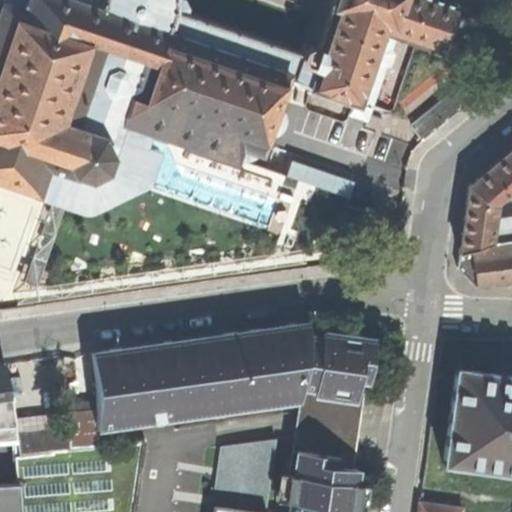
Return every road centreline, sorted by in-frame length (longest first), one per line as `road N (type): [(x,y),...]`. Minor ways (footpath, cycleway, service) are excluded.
road 1 (residential): [(0,333),(344,290),(424,304)]
road 2 (unclassified): [(511,102),(444,164),(424,304)]
road 3 (unclassified): [(424,304),(396,511)]
